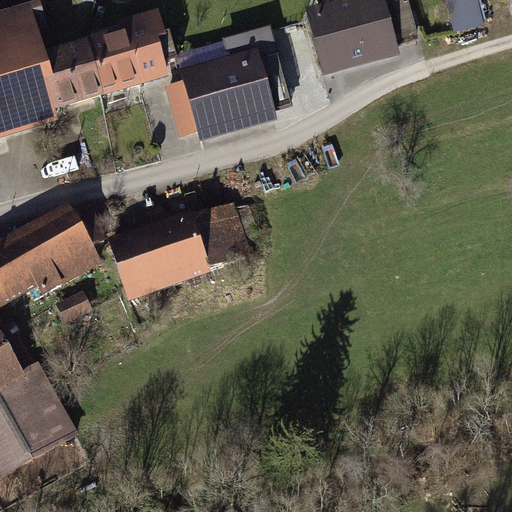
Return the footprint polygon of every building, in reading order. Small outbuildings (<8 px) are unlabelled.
[(0,0),(0,136),(114,100),(96,45),(55,58),(50,41),(56,39),(43,0),(0,0)] [(419,40),(408,0),(385,0),(317,18),(331,70),(394,53),(392,47),(419,40)] [(448,0),(457,39),(487,33),(479,0),(448,0)] [(125,36),(96,45),(114,100),(172,82),(162,50),(171,47),(160,15),(123,27),(125,36)] [(168,90),(182,138),(294,106),(272,31),(227,44),(235,71),(168,90)] [(199,218),(118,243),(137,304),(218,279),(215,272),(257,259),(255,249),(265,246),(254,212),(244,215),(242,209),(200,222),(199,218)] [(75,213),(0,252),(0,487),(84,444),(45,369),(27,379),(0,326),(0,318),(102,265),(95,252),(110,244),(94,213),(79,221),(75,213)] [(60,310),(70,328),(99,312),(90,294),(60,310)]
